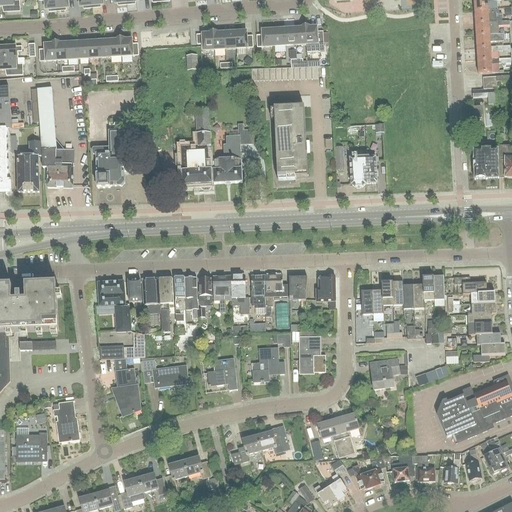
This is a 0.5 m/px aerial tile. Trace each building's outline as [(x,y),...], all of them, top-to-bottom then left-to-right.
[(0,0),(0,7),(7,7),(7,14),(20,13),(20,2),(26,1),(26,0),(0,0)] [(49,13),(57,12),(56,0),(44,0),(46,11),(48,11),(49,13)] [(67,0),(56,0),(57,12),(66,11),(66,9),(68,9),(67,0)] [(83,10),(92,9),(90,0),(79,0),(80,8),(83,8),(83,10)] [(102,0),(90,0),(92,9),(100,8),(100,6),(103,6),(102,0)] [(359,16),(358,0),(339,0),(340,17),(359,16)] [(488,12),(488,11),(488,3),(501,2),(501,1),(500,0),(473,0),(475,12),(488,12)] [(488,12),(475,12),(475,25),(489,24),(489,23),(488,15),(496,15),(496,10),(488,11),(488,12)] [(489,24),(475,25),(476,37),(489,37),(489,36),(499,35),(498,27),(502,27),(502,22),(489,23),(489,24)] [(305,28),(307,46),(324,45),(323,33),(317,33),(317,28),(311,29),(311,27),(305,28)] [(300,29),(295,30),(296,46),(307,46),(305,28),(300,28),(300,29)] [(284,30),(273,31),(274,48),(285,47),(284,30)] [(296,46),(295,30),(284,30),(285,47),(296,46)] [(262,36),(256,37),(257,49),(274,48),(273,31),(262,32),(262,36)] [(214,51),(213,33),(208,34),(208,35),(196,36),(197,46),(203,45),(203,52),(214,51)] [(225,51),(224,34),(219,34),(219,33),(213,33),(214,51),(225,51)] [(236,50),(235,33),(224,34),(225,51),(236,50)] [(253,49),(252,37),(246,37),(246,33),(235,33),(236,50),(253,49)] [(489,37),(476,37),(477,50),(490,49),(490,48),(490,43),(503,42),(503,35),(499,35),(489,36),(489,37)] [(139,57),(138,45),(132,45),(132,41),(126,41),(126,39),(120,40),(121,58),(139,57)] [(121,58),(120,40),(114,40),(115,42),(110,42),(111,59),(121,58)] [(111,59),(110,42),(99,43),(100,59),(111,59)] [(67,61),(66,45),(62,45),(62,43),(56,44),(57,62),(67,61)] [(89,60),(88,43),(77,44),(78,61),(89,60)] [(100,59),(99,43),(88,43),(89,60),(100,59)] [(39,51),(40,63),(57,62),(56,44),(50,44),(50,46),(45,46),(45,51),(39,51)] [(78,61),(77,44),(66,45),(67,61),(78,61)] [(490,49),(477,50),(477,62),(491,61),(491,60),(491,53),(498,52),(498,47),(490,48),(490,49)] [(0,60),(18,59),(18,53),(22,53),(22,48),(0,48),(0,60)] [(197,57),(186,57),(187,72),(198,72),(197,57)] [(248,58),(244,63),(250,67),(254,62),(248,58)] [(18,66),(18,59),(0,60),(0,71),(10,71),(10,77),(23,77),(23,65),(18,66)] [(491,61),(477,62),(478,75),(492,74),(491,65),(499,65),(499,60),(491,60),(491,61)] [(483,79),(484,91),(497,90),(497,83),(496,78),(483,79)] [(51,88),(37,89),(40,124),(42,151),(42,159),(43,169),(48,169),(47,189),(63,189),(73,190),(73,151),(64,151),(55,140),(51,88)] [(0,89),(0,130),(9,130),(11,130),(11,126),(9,89),(0,89)] [(37,89),(31,89),(34,125),(40,124),(37,89)] [(495,91),(487,91),(488,98),(488,105),(496,105),(495,91)] [(481,107),(469,108),(470,119),(481,119),(481,107)] [(304,108),(274,110),(275,134),(279,133),(279,143),(276,144),(276,156),(280,156),(281,166),(277,166),(278,179),(278,182),(295,181),(295,178),(308,178),(306,137),(302,137),(302,132),(305,132),(304,108)] [(211,148),(210,135),(209,109),(195,110),(195,112),(196,135),(197,135),(198,148),(200,186),(200,189),(204,193),(209,192),(212,189),(210,162),(209,162),(208,148),(211,148)] [(384,125),(375,126),(375,132),(376,134),(384,133),(384,125)] [(0,130),(0,192),(8,193),(8,195),(10,196),(12,196),(12,194),(12,184),(11,175),(11,166),(10,157),(10,149),(9,130),(0,130)] [(223,146),(224,162),(213,162),(214,185),(242,184),(241,170),(241,161),(241,153),(240,137),(239,137),(238,131),(229,132),(229,138),(226,138),(226,146),(223,146)] [(96,156),(98,190),(110,189),(110,188),(121,187),(122,188),(124,186),(123,185),(122,173),(121,132),(109,133),(109,149),(94,150),(93,151),(93,155),(94,156),(96,156)] [(121,132),(122,173),(130,172),(131,172),(129,132),(121,132)] [(29,143),(29,158),(17,159),(18,194),(39,194),(39,158),(41,158),(41,143),(29,143)] [(511,146),(498,147),(498,151),(498,160),(505,160),(505,179),(511,179),(511,146)] [(183,187),(200,186),(198,148),(181,149),(182,156),(175,156),(176,168),(182,167),(183,187)] [(338,173),(344,172),(343,160),(342,160),(341,156),(343,156),(343,148),(335,149),(336,168),(338,168),(338,173)] [(498,160),(498,151),(473,151),(474,160),(473,160),(473,171),(474,171),(474,181),(487,181),(487,180),(498,180),(498,160)] [(378,158),(364,159),(366,186),(377,185),(376,163),(379,163),(378,158)] [(362,190),(366,186),(364,159),(350,160),(352,186),(356,190),(362,190)] [(265,299),(272,299),(288,298),(288,286),(283,286),(282,276),(265,277),(265,299)] [(265,277),(251,277),(252,290),(251,290),(252,307),(255,307),(255,310),(266,309),(265,300),(265,299),(265,277)] [(231,278),(213,278),(214,302),(219,302),(220,314),(226,314),(225,302),(232,302),(231,278)] [(245,278),(231,278),(232,302),(232,307),(240,307),(240,316),(249,316),(249,299),(245,299),(245,278)] [(327,278),(320,279),(318,281),(318,291),(316,291),(316,304),(329,303),(329,312),(336,312),(335,278),(328,278),(327,278)] [(434,302),(433,278),(422,279),(423,287),(424,303),(434,302)] [(444,278),(433,278),(434,302),(445,302),(444,278)] [(183,300),(185,300),(185,279),(174,279),(175,300),(176,322),(183,322),(183,300)] [(191,312),(192,312),(193,321),(198,320),(198,319),(199,319),(198,311),(198,305),(197,299),(196,279),(185,279),(185,300),(186,312),(191,311),(191,312)] [(298,302),(298,279),(289,279),(289,302),(298,302)] [(306,279),(298,279),(298,302),(306,302),(306,279)] [(463,296),(471,296),(487,295),(487,284),(470,285),(470,279),(454,279),(454,286),(462,286),(463,296)] [(170,334),(169,306),(173,305),(172,281),(173,281),(173,280),(159,281),(159,288),(160,306),(162,334),(170,334)] [(144,307),(147,307),(157,306),(160,306),(159,288),(159,281),(142,281),(142,283),(144,307)] [(199,281),(199,297),(198,297),(198,301),(200,308),(212,307),(212,281),(199,281)] [(123,283),(98,284),(99,308),(114,307),(116,334),(131,333),(129,306),(125,306),(123,283)] [(393,308),(403,308),(403,287),(403,283),(392,284),(393,308)] [(383,308),(393,308),(392,284),(382,284),(382,292),(383,292),(383,308)] [(0,288),(0,334),(7,334),(8,339),(14,339),(14,334),(59,332),(57,286),(0,288)] [(403,311),(414,311),(413,287),(403,287),(403,308),(403,311)] [(424,311),(424,303),(423,287),(413,287),(414,311),(424,311)] [(372,293),(373,317),(384,316),(383,308),(383,292),(382,292),(372,293)] [(362,317),(373,317),(372,293),(361,293),(362,317)] [(471,296),(471,307),(495,305),(495,294),(487,295),(471,296)] [(496,316),(495,305),(471,307),(472,316),(492,315),(492,316),(496,316)] [(472,316),(468,316),(468,327),(492,326),(492,316),(492,315),(472,316)] [(254,325),(250,325),(250,335),(266,335),(266,325),(254,325)] [(492,336),(492,326),(468,327),(468,337),(476,337),(492,336)] [(428,330),(428,335),(425,335),(426,345),(433,345),(433,335),(436,335),(436,330),(428,330)] [(443,330),(436,330),(436,335),(433,335),(433,345),(438,345),(438,335),(443,335),(443,330)] [(144,333),(133,334),(134,349),(134,360),(140,360),(145,359),(145,336),(144,333)] [(0,394),(9,383),(8,353),(8,339),(7,334),(0,334),(0,394)] [(477,347),(481,347),(501,346),(500,335),(492,336),(476,337),(477,347)] [(300,339),(300,373),(300,369),(314,369),(314,375),(326,374),(326,357),(321,357),(321,352),(318,352),(318,339),(319,339),(300,339)] [(446,353),(456,353),(457,353),(457,340),(452,340),(452,344),(452,348),(446,348),(446,353)] [(32,352),(32,347),(32,343),(21,344),(21,352),(32,352)] [(505,345),(501,346),(481,347),(481,357),(473,357),(473,364),(489,363),(489,357),(505,356),(505,345)] [(216,353),(215,346),(207,347),(208,354),(216,353)] [(100,348),(101,361),(114,361),(118,360),(118,347),(100,348)] [(252,369),(252,373),(253,385),(269,384),(269,377),(285,376),(285,364),(279,364),(278,349),(258,351),(259,364),(257,364),(252,369)] [(445,365),(447,365),(457,365),(457,357),(456,357),(445,358),(445,365)] [(215,373),(207,374),(209,387),(209,389),(228,386),(229,392),(237,391),(233,360),(213,363),(215,373)] [(400,376),(397,361),(380,364),(381,370),(371,372),(374,392),(394,389),(392,377),(400,376)] [(154,390),(189,386),(187,367),(156,371),(155,362),(142,363),(143,373),(152,372),(154,390)] [(419,377),(422,385),(451,376),(448,367),(419,377)] [(135,370),(115,373),(119,400),(116,401),(123,417),(119,419),(120,419),(141,411),(140,411),(135,370)] [(511,384),(508,376),(493,382),(494,385),(494,386),(494,387),(490,389),(489,387),(488,388),(489,389),(484,391),(484,390),(483,390),(483,391),(479,393),(478,392),(478,394),(474,395),(473,394),(471,388),(444,399),(445,401),(442,402),(437,416),(438,419),(446,439),(452,437),(454,436),(458,445),(489,432),(487,428),(511,417),(511,384)] [(75,403),(59,405),(53,406),(54,412),(53,412),(54,418),(57,418),(58,423),(56,423),(59,444),(80,442),(77,419),(72,419),(70,404),(75,403)] [(355,415),(335,421),(347,458),(355,455),(349,434),(359,431),(355,415)] [(322,442),(332,439),(339,460),(347,458),(335,421),(317,426),(322,442)] [(265,436),(257,438),(261,453),(274,449),(276,455),(284,453),(279,439),(274,440),(271,431),(264,433),(265,436)] [(17,437),(17,463),(40,463),(40,454),(47,454),(47,434),(39,434),(39,437),(17,437)] [(244,448),(238,449),(243,464),(250,462),(249,456),(261,453),(257,438),(249,440),(249,437),(242,439),(244,448)] [(319,442),(311,444),(313,452),(321,450),(319,442)] [(499,473),(489,449),(487,445),(481,448),(485,458),(484,459),(492,476),(499,473)] [(495,446),(489,449),(499,473),(500,474),(507,470),(507,469),(499,451),(497,452),(495,446)] [(394,447),(388,450),(391,456),(397,453),(394,447)] [(476,455),(475,451),(469,452),(472,465),(466,466),(469,482),(470,482),(471,483),(476,482),(476,481),(482,480),(478,463),(476,455)] [(234,467),(240,465),(237,454),(231,456),(234,467)] [(184,463),(188,478),(200,474),(202,481),(211,478),(207,463),(201,465),(198,456),(191,458),(192,461),(184,463)] [(454,456),(453,470),(445,469),(444,485),(457,486),(458,471),(459,471),(460,456),(454,456)] [(414,469),(413,465),(413,458),(413,457),(404,458),(405,464),(397,465),(392,465),(394,484),(396,484),(398,485),(399,484),(404,483),(406,483),(408,483),(410,482),(408,470),(414,469)] [(427,457),(413,458),(413,465),(417,465),(418,470),(417,470),(418,483),(434,482),(434,469),(428,470),(427,457)] [(375,473),(368,475),(373,489),(381,486),(380,484),(384,483),(382,476),(383,476),(381,470),(384,469),(381,459),(375,461),(376,462),(371,464),(375,473)] [(340,462),(331,468),(337,476),(338,478),(346,472),(340,462)] [(188,478),(184,463),(176,465),(176,463),(169,465),(172,477),(166,479),(170,494),(177,492),(174,482),(188,478)] [(373,489),(368,475),(361,477),(358,467),(353,469),(355,475),(358,484),(359,484),(361,491),(365,489),(366,491),(373,489)] [(147,478),(140,480),(144,495),(157,491),(159,497),(167,495),(162,480),(156,482),(153,473),(146,475),(147,478)] [(335,484),(329,488),(339,504),(346,499),(344,496),(348,493),(340,481),(338,478),(337,476),(332,479),(335,484)] [(144,495),(140,480),(131,482),(131,479),(124,481),(127,494),(121,496),(125,510),(125,511),(132,509),(131,504),(145,500),(144,495)] [(219,487),(217,479),(209,481),(212,489),(219,487)] [(304,487),(298,492),(308,504),(314,500),(304,487)] [(325,508),(330,505),(332,508),(339,504),(329,488),(322,493),(319,488),(314,490),(318,496),(325,508)] [(95,496),(99,511),(112,507),(113,511),(120,511),(122,511),(117,497),(111,499),(108,490),(102,492),(102,494),(95,496)] [(293,492),(289,498),(295,502),(299,497),(293,492)] [(95,511),(99,511),(95,496),(87,499),(86,496),(79,498),(83,511),(78,511),(95,511)] [(310,511),(305,508),(308,505),(308,504),(299,498),(295,504),(288,511),(310,511)] [(501,510),(501,511),(511,511),(511,503),(511,504),(511,505),(502,511),(501,510)]
